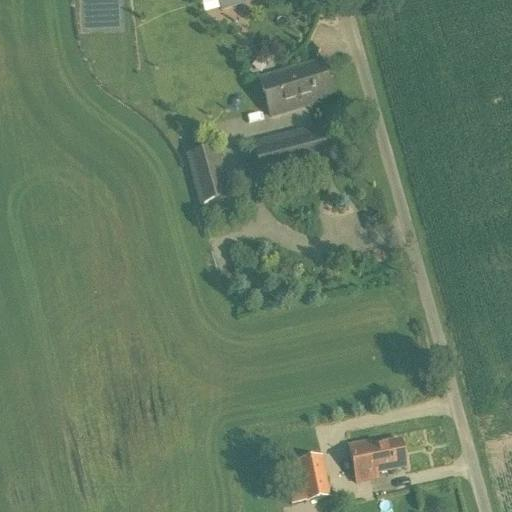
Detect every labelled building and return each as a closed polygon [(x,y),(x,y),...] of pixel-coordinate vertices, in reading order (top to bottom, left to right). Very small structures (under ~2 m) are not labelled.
[(270,118),(312,105),(311,101),(330,96),(320,62),(259,80),(270,118)] [(263,186),(332,167),(319,126),(251,145),(263,186)] [(199,207),(231,199),(215,147),(184,156),(199,207)] [(412,432),(412,464),(444,464),(444,432),(412,432)] [(405,469),(400,441),(371,447),(370,442),(348,447),(355,483),(378,479),(377,474),(405,469)] [(304,504),(317,501),(331,499),(322,457),(283,466),(291,505),(304,503),(304,504)]
